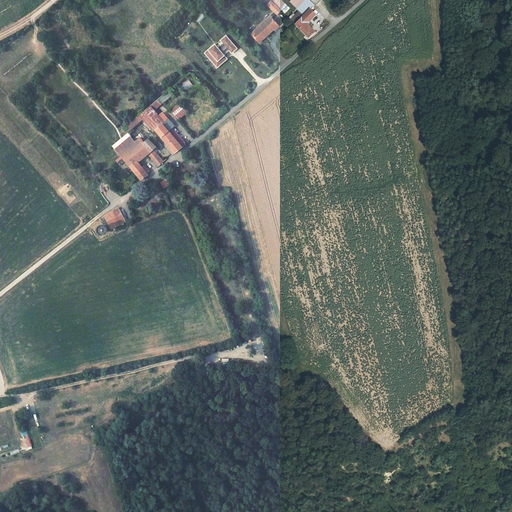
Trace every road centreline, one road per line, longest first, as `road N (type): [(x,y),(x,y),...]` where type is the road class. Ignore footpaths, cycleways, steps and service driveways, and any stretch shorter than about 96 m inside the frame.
road 1 (track): [(232,111),(190,68),(125,122),(31,19)]
road 2 (track): [(0,295),(190,147)]
road 3 (unclassified): [(361,0),(190,147)]
